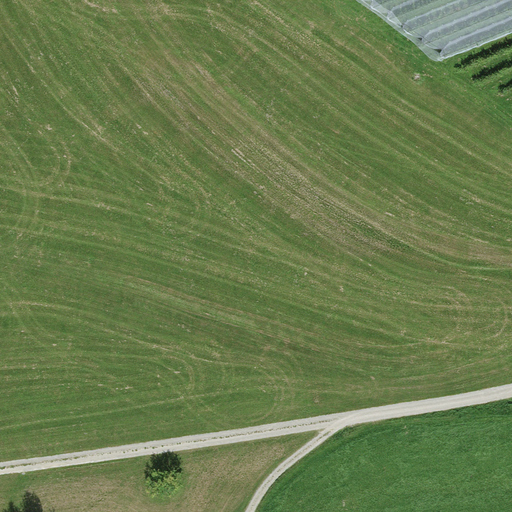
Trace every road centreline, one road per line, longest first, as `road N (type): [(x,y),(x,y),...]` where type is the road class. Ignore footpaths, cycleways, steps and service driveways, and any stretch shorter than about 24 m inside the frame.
road 1 (track): [(0,469),(511,390)]
road 2 (track): [(350,418),(283,466),(249,511)]
